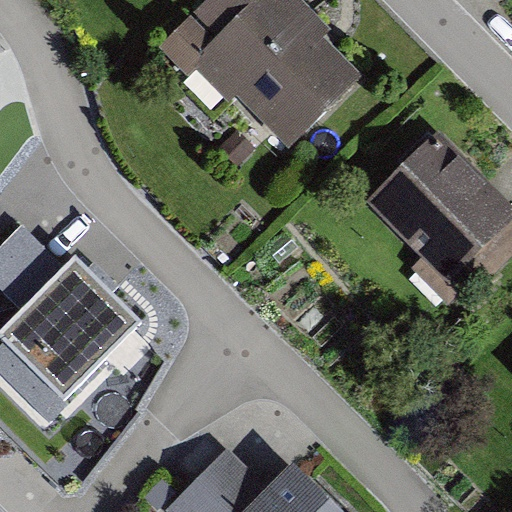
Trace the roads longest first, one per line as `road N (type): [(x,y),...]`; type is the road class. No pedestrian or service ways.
road 1 (residential): [(5,0),(44,58),(71,145),(127,220),(415,511)]
road 2 (residential): [(511,97),(416,0)]
